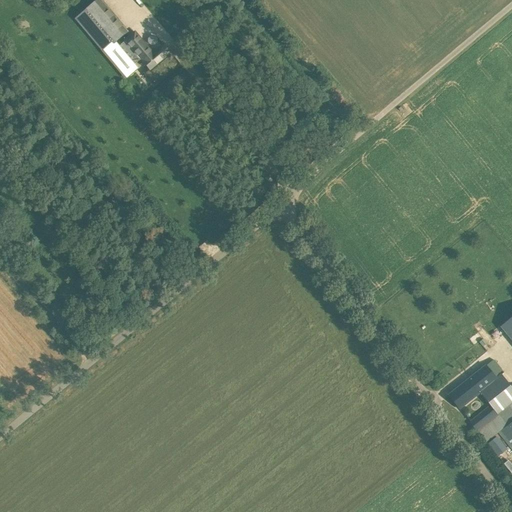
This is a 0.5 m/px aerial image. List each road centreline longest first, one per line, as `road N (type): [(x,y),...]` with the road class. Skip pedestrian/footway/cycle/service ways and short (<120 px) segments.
road 1 (unclassified): [(511,502),(283,204)]
road 2 (unclassified): [(283,204),(511,8)]
road 3 (unclassified): [(92,361),(283,204)]
road 4 (unclassified): [(92,361),(0,260)]
